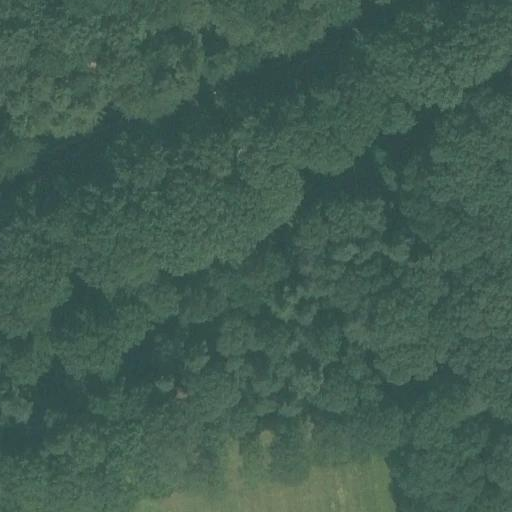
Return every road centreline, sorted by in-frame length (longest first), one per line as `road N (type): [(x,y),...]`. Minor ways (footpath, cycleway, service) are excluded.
road 1 (unclassified): [(0,297),(511,49)]
road 2 (secondary): [(0,169),(127,119),(378,0)]
